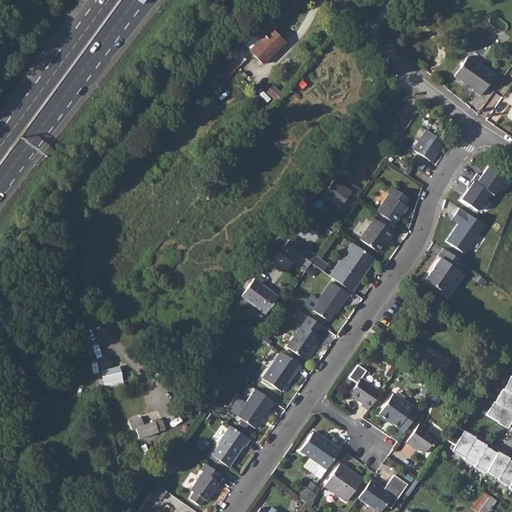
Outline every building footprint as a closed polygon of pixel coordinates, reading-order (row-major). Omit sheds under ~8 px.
[(265,23),(249,40),(254,45),(249,50),(263,65),(285,43),(265,23)] [(236,49),(210,76),(215,81),(221,74),(226,79),(239,65),(245,59),(243,57),(236,49)] [(453,76),(463,82),(465,80),(474,86),(472,89),(471,90),(479,96),(493,75),(467,57),(453,76)] [(267,92),(278,101),(283,94),(272,85),(267,92)] [(426,130),(413,149),(431,161),(444,141),(426,130)] [(419,154),(414,163),(423,168),(429,160),(419,154)] [(408,167),(404,173),(409,176),(413,170),(408,167)] [(388,194),(376,211),(393,223),(399,214),(406,205),(404,204),(408,198),(391,185),(386,192),(388,194)] [(375,218),(360,238),(377,251),(387,238),(389,239),(394,232),(375,218)] [(281,253),(306,270),(311,263),(316,256),(290,238),(281,253)] [(352,243),(330,276),(352,292),(361,279),(359,278),(366,269),(367,269),(375,259),(352,243)] [(462,263),(441,248),(435,256),(438,258),(432,266),(434,268),(431,272),(429,270),(423,280),(442,293),(462,263)] [(316,256),(311,263),(323,272),(328,265),(316,256)] [(255,276),(241,296),(265,313),(277,297),(260,284),(262,281),(255,276)] [(319,304),(314,310),(329,320),(337,309),(338,310),(349,294),(331,281),(317,302),(319,304)] [(322,325),(308,316),(287,346),(302,357),(312,343),(313,344),(318,336),(316,334),(322,325)] [(302,366),(281,351),(263,378),(282,390),(295,371),(297,373),(302,366)] [(511,394),(511,376),(503,389),(511,394)] [(360,405),(367,410),(379,392),(360,378),(349,394),(361,403),(360,405)] [(511,411),(511,394),(503,389),(502,388),(494,402),(511,411)] [(276,403),(256,389),(246,404),(240,400),(231,411),(256,429),(265,416),(267,416),(276,403)] [(377,415),(396,428),(398,426),(404,430),(416,414),(410,410),(411,408),(391,394),(377,415)] [(486,415),(508,427),(511,419),(511,411),(494,402),(493,401),(486,415)] [(143,426),(140,417),(131,420),(138,439),(164,430),(160,420),(143,426)] [(419,421),(404,443),(411,447),(412,446),(423,453),(428,445),(430,447),(436,438),(424,430),(427,426),(419,421)] [(224,424),(214,438),(218,441),(228,428),(224,424)] [(250,440),(230,426),(219,443),(220,444),(212,455),(229,467),(237,456),(236,455),(242,446),(245,448),(250,440)] [(396,428),(390,436),(397,441),(404,430),(398,426),(396,428)] [(472,439),(454,429),(444,443),(453,448),(450,453),(461,460),(471,440),(472,439)] [(300,450),(309,456),(317,463),(313,469),(314,474),(320,478),(340,449),(341,448),(333,443),(332,445),(313,431),(300,450)] [(461,461),(473,467),(483,448),(483,447),(471,440),(461,460),(461,461)] [(484,473),(494,454),(483,448),(473,467),(472,469),(484,475),(484,473)] [(494,454),(484,473),(496,480),(506,460),(507,459),(495,453),(494,454)] [(496,481),(507,487),(511,478),(511,463),(506,460),(496,480),(496,481)] [(339,463),(323,485),(345,501),(361,478),(354,473),(352,475),(344,469),(345,467),(339,463)] [(190,490),(194,492),(204,499),(207,502),(220,483),(218,482),(222,475),(205,464),(201,470),(203,472),(190,490)] [(191,473),(185,485),(192,488),(197,477),(191,473)] [(370,479),(356,498),(376,511),(378,511),(384,504),(389,508),(405,485),(392,475),(382,489),(377,486),(377,484),(370,479)] [(157,484),(151,492),(161,500),(167,492),(157,484)] [(305,487),(297,497),(303,501),(311,490),(305,487)] [(311,490),(303,501),(305,503),(309,506),(317,495),(311,490)] [(482,491),(470,508),(475,511),(486,511),(495,501),(482,491)] [(204,499),(194,492),(189,498),(200,506),(204,499)]
